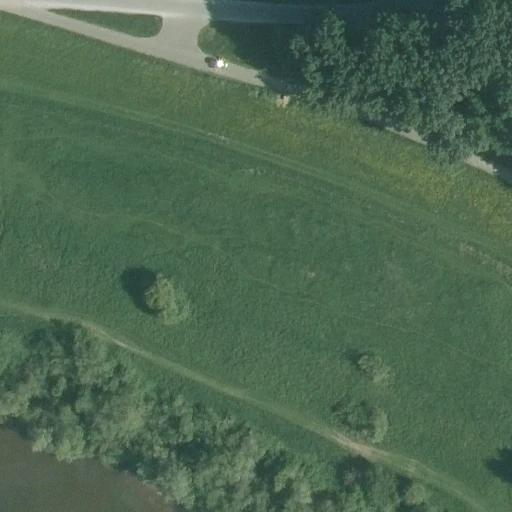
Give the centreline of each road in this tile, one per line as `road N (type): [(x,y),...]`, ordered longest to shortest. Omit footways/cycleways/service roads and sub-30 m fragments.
road 1 (unclassified): [(511,175),(437,142),(176,57)]
road 2 (unclassified): [(185,14),(339,19),(416,0)]
road 3 (unclassified): [(176,57),(42,18),(20,2)]
road 4 (unclassified): [(20,2),(108,2),(185,14)]
